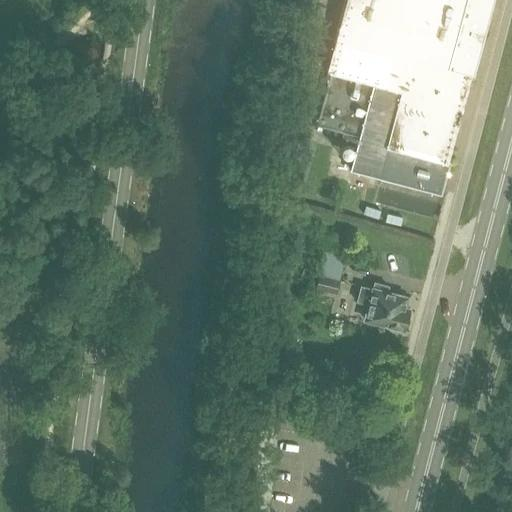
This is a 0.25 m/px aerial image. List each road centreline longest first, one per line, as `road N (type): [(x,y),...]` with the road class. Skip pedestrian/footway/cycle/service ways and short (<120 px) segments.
road 1 (secondary): [(74,511),(143,0)]
road 2 (secondary): [(416,511),(511,142)]
road 3 (track): [(115,7),(0,77)]
